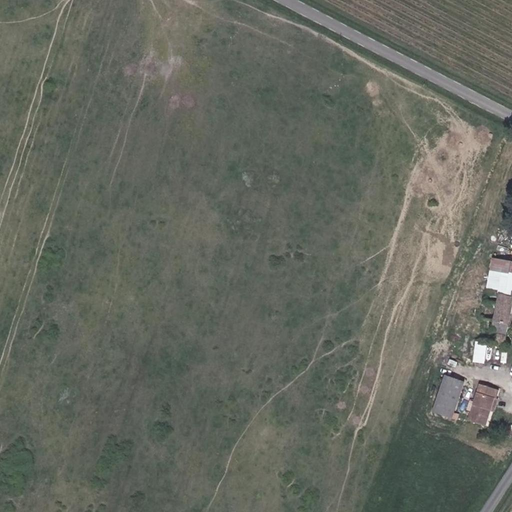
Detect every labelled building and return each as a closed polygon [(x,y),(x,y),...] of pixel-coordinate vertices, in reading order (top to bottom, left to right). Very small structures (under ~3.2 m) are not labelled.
[(484,299),(508,304),(511,283),(511,268),(491,265),(484,299)] [(489,336),(501,338),(508,304),(484,299),(473,346),(497,351),(498,344),(488,341),(489,336)] [(429,415),(446,421),(459,387),(442,380),(429,415)] [(446,421),(448,421),(462,388),(459,387),(446,421)] [(481,432),(485,420),(490,407),(494,396),(480,391),(466,427),(481,432)] [(485,420),(492,422),(497,410),(490,407),(485,420)]
